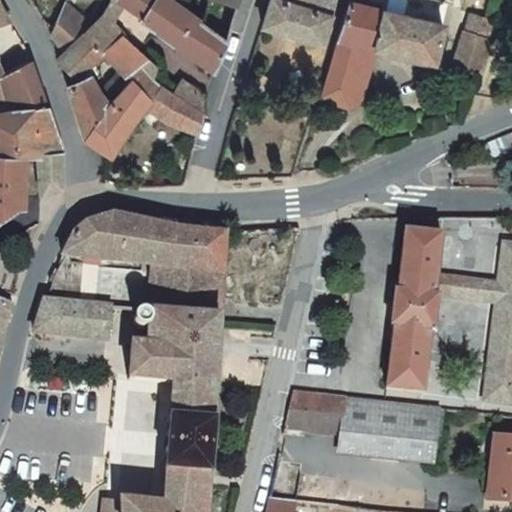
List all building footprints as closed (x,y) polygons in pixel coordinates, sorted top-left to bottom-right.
[(77,45),(109,64),(124,42),(145,57),(157,38),(217,78),(227,46),(156,0),(117,0),(114,8),(77,45)] [(156,0),(227,46),(241,0),(156,0)] [(311,0),(293,0),(293,2),(286,0),(269,0),(257,37),(315,55),(330,6),(311,0)] [(351,0),(318,107),(357,118),(372,59),(430,75),(440,37),(361,15),(365,0),(351,0)] [(0,32),(9,27),(0,14),(0,82),(3,81),(0,71),(0,32)] [(46,38),(61,60),(77,45),(54,18),(46,38)] [(449,79),(474,87),(490,35),(464,27),(449,79)] [(109,64),(122,73),(122,72),(156,92),(166,71),(145,57),(124,42),(109,64)] [(57,67),(74,143),(99,106),(86,97),(109,64),(77,45),(61,60),(57,67)] [(0,164),(16,158),(19,157),(29,159),(29,140),(46,138),(31,66),(3,81),(0,82),(0,164)] [(198,139),(204,121),(183,108),(156,92),(122,72),(122,73),(99,106),(74,143),(104,167),(146,112),(198,139)] [(192,92),(183,108),(204,121),(210,102),(192,92)] [(49,150),(46,138),(29,140),(29,159),(30,195),(53,193),(49,150)] [(16,158),(0,164),(0,215),(10,206),(7,182),(17,180),(16,158)] [(72,258),(163,270),(187,274),(193,227),(159,224),(114,216),(104,216),(97,219),(90,223),(87,227),(83,232),(72,258)] [(187,274),(163,270),(158,316),(223,317),(231,232),(193,227),(187,274)] [(431,339),(435,301),(431,300),(433,282),(438,239),(402,235),(396,290),(393,290),(388,336),(391,336),(385,390),(421,394),(426,338),(431,339)] [(511,247),(501,246),(495,288),(493,306),(480,403),(511,407),(511,403),(511,247)] [(431,300),(435,301),(493,306),(495,288),(433,282),(431,300)] [(35,315),(27,342),(103,350),(106,324),(35,315)] [(184,320),(158,316),(147,315),(142,319),(141,322),(141,326),(142,329),(145,332),(148,333),(157,334),(156,350),(138,350),(134,396),(166,397),(178,398),(180,377),(184,320)] [(0,349),(11,320),(10,319),(0,316),(0,349)] [(180,377),(219,378),(223,317),(158,316),(184,320),(180,377)] [(208,511),(219,378),(180,377),(178,398),(166,397),(159,509),(124,508),(114,507),(113,511),(208,511)] [(342,464),(426,474),(431,427),(432,417),(286,401),(277,436),(335,445),(331,465),(338,466),(339,464),(342,464)] [(511,444),(498,443),(494,475),(501,476),(499,501),(511,503),(511,444)] [(426,474),(342,464),(339,464),(338,466),(426,476),(426,474)] [(501,476),(494,475),(492,500),(499,501),(501,476)] [(114,507),(124,508),(109,499),(107,507),(114,507)]
